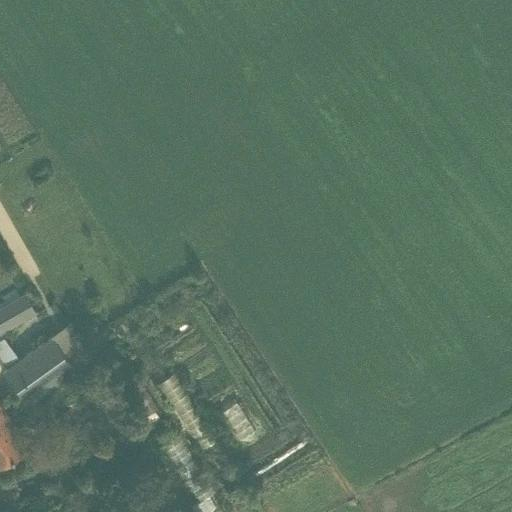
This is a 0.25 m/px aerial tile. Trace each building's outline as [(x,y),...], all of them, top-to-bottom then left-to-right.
[(7,315),(0,319),(0,332),(1,332),(36,311),(24,291),(1,305),(7,315)] [(35,346),(1,370),(25,403),(74,368),(51,335),(35,346)] [(188,363),(204,391),(223,380),(207,352),(188,363)] [(174,369),(156,380),(189,433),(207,421),(174,369)] [(116,397),(95,408),(106,428),(117,422),(122,432),(132,426),(128,419),(116,397)] [(72,402),(63,414),(72,421),(81,409),(72,402)] [(0,466),(30,445),(0,404),(0,466)] [(68,423),(48,433),(56,447),(75,437),(68,423)] [(177,430),(163,439),(195,492),(210,483),(177,430)] [(100,477),(90,482),(95,494),(96,493),(101,503),(115,496),(106,477),(101,479),(100,477)]
